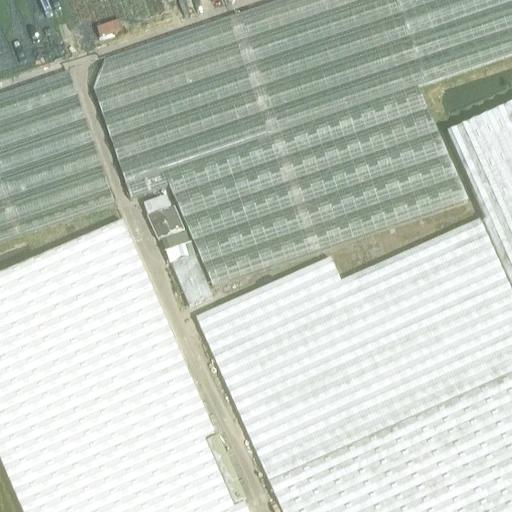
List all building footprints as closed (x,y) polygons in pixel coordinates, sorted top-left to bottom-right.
[(417,89),(511,57),(511,0),(287,0),(104,64),(92,92),(130,202),(169,189),(212,289),(467,204),(417,89)] [(75,27),(66,30),(74,53),(83,50),(75,27)] [(0,245),(114,206),(68,75),(0,98),(0,245)] [(511,511),(511,107),(446,137),(485,225),(480,227),(478,223),(340,285),(329,262),(195,321),(268,485),(279,511),(511,511)] [(158,242),(185,233),(174,209),(147,219),(158,242)] [(246,511),(122,225),(0,277),(0,462),(21,511),(246,511)] [(194,258),(184,236),(161,244),(170,266),(194,258)] [(194,258),(170,266),(189,308),(211,298),(194,258)]
